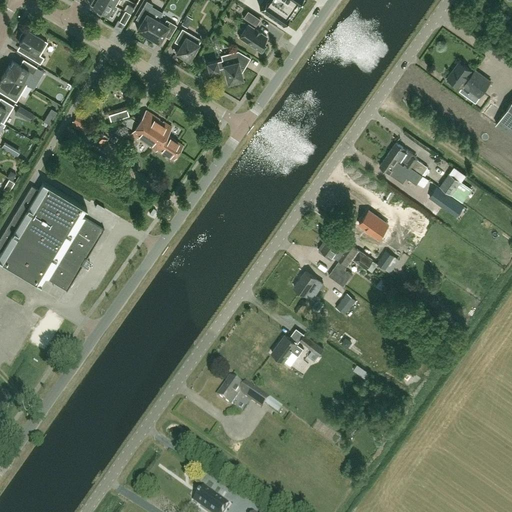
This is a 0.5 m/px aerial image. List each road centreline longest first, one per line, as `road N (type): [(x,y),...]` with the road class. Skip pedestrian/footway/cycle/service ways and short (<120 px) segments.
road 1 (tertiary): [(85,511),(450,0)]
road 2 (residential): [(0,467),(246,127)]
road 3 (residential): [(67,21),(246,127)]
road 4 (unknown): [(94,336),(73,313),(71,294),(93,255),(118,224),(134,226),(159,247)]
road 5 (residential): [(246,127),(333,0)]
road 6 (unknown): [(175,511),(210,467),(149,422)]
